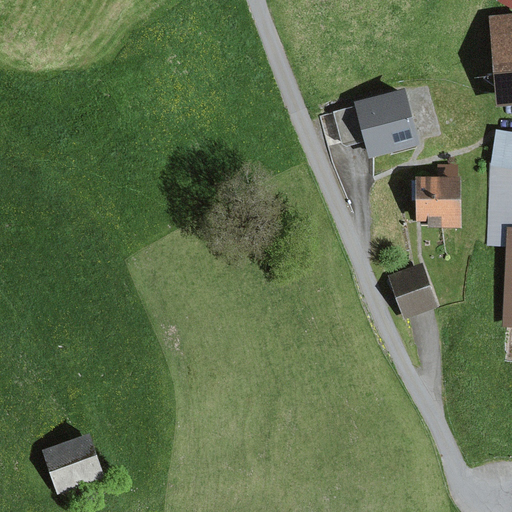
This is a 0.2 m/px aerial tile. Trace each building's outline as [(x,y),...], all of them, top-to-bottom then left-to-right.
[(511,0),(500,0),(499,3),(511,10),(511,0)] [(511,16),(488,18),(495,108),(511,106),(511,16)] [(404,96),(355,109),(364,143),(368,161),(417,149),(404,96)] [(364,143),(355,109),(334,115),(342,143),(347,148),(355,146),(364,143)] [(511,133),(496,131),(491,163),(488,246),(506,248),(507,229),(511,229),(511,133)] [(461,180),(419,180),(420,228),(462,228),(461,180)] [(511,229),(507,229),(506,248),(502,327),(507,328),(511,327),(511,229)] [(425,268),(390,281),(406,324),(441,311),(425,268)] [(90,440),(47,454),(63,502),(106,487),(90,440)]
